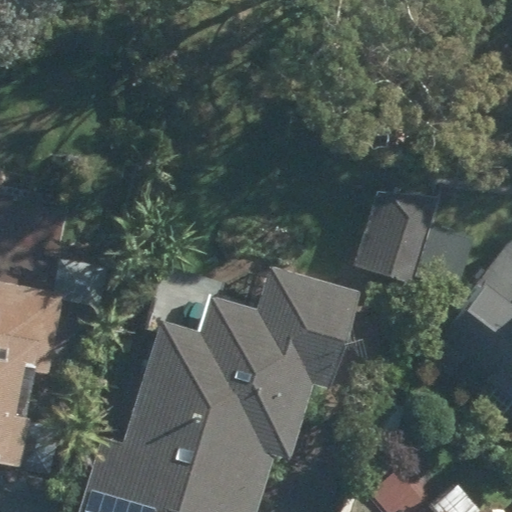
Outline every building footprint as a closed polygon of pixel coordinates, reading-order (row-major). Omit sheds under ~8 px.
[(445,204),(382,186),(362,258),(424,275),(445,204)] [(262,511),(319,290),(139,245),(71,511),(262,511)] [(511,269),(441,357),(511,414),(511,269)] [(51,511),(67,287),(0,282),(0,511),(51,511)] [(449,511),(425,491),(406,511),(449,511)]
